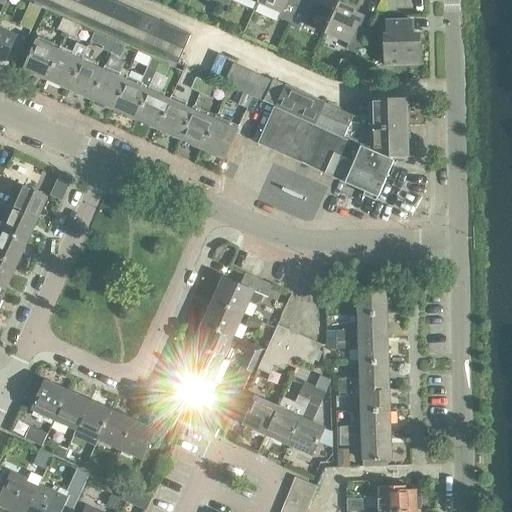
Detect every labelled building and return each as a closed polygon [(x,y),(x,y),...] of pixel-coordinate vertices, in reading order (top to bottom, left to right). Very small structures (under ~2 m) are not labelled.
[(34,0),(68,15),(74,0),(34,0)] [(104,31),(117,2),(112,0),(74,0),(68,15),(104,31)] [(290,23),(300,0),(259,0),(258,3),(281,14),(279,19),(290,23)] [(311,0),(310,3),(302,0),(300,0),(290,23),(300,28),(302,23),(326,34),(339,3),(332,0),(311,0)] [(141,47),(154,18),(117,2),(104,31),(141,47)] [(31,30),(41,8),(29,3),(20,25),(31,30)] [(357,54),(368,30),(358,26),(363,16),(355,13),(356,10),(339,3),(326,34),(350,44),(348,50),(357,54)] [(66,33),(71,22),(62,18),(57,29),(66,33)] [(177,64),(190,34),(154,18),(141,47),(177,64)] [(412,39),(412,20),(386,21),(386,34),(384,34),(385,65),(421,65),(420,39),(412,39)] [(75,37),(80,26),(71,22),(66,33),(75,37)] [(0,57),(5,60),(16,35),(0,28),(0,57)] [(45,79),(60,46),(53,43),(38,37),(24,69),(45,79)] [(111,53),(116,42),(107,38),(102,49),(111,53)] [(82,56),(86,46),(76,42),(72,51),(60,46),(45,79),(67,88),(82,56)] [(120,57),(125,46),(116,42),(111,53),(120,57)] [(89,98),(102,69),(96,67),(98,63),(82,56),(67,88),(89,98)] [(150,86),(156,73),(161,61),(150,57),(140,82),(126,76),(124,79),(112,108),(135,118),(149,86),(150,86)] [(164,77),(169,65),(161,61),(156,73),(164,77)] [(112,108),(124,79),(118,76),(119,73),(104,66),(102,69),(89,98),(112,108)] [(234,66),(225,85),(240,91),(252,96),(253,97),(259,99),(290,113),(291,111),(299,92),(275,81),(274,82),(272,81),(269,80),(252,72),(252,74),(234,66)] [(200,93),(205,82),(196,78),(191,89),(200,93)] [(209,97),(214,86),(205,82),(200,93),(209,97)] [(163,92),(150,86),(149,86),(135,118),(156,128),(171,96),(173,91),(165,88),(163,92)] [(248,106),(252,96),(240,91),(235,102),(244,107),(245,105),(248,106)] [(291,111),(290,113),(315,124),(316,122),(324,103),(317,100),(299,92),(291,111)] [(178,138),(191,109),(185,106),(187,102),(171,96),(156,128),(178,138)] [(367,128),(406,127),(406,99),(397,98),(371,99),(371,114),(367,114),(367,121),(362,122),(362,128),(367,127),(367,128)] [(409,166),(260,101),(236,156),(356,207),(358,203),(364,206),(368,198),(378,202),(378,215),(410,214),(409,166)] [(345,135),(351,122),(354,115),(339,109),(324,103),(316,122),(345,135)] [(207,112),(193,105),(191,109),(178,138),(201,148),(215,115),(217,110),(209,106),(207,112)] [(224,158),(237,129),(230,126),(232,123),(215,115),(201,148),(224,158)] [(362,128),(362,122),(351,122),(345,135),(352,138),(394,159),(406,158),(406,127),(367,128),(367,127),(362,128)] [(0,204),(34,220),(45,197),(0,176),(0,204)] [(61,201),(66,190),(54,185),(49,196),(61,201)] [(0,232),(24,243),(34,220),(0,204),(0,215),(3,217),(0,223),(0,232)] [(0,260),(14,266),(24,243),(0,232),(0,260)] [(0,288),(3,290),(14,266),(0,260),(0,288)] [(272,285),(245,273),(240,285),(224,278),(214,300),(243,314),(248,303),(252,305),(260,302),(263,295),(267,297),(272,285)] [(358,315),(386,314),(385,289),(357,290),(358,315)] [(233,336),(243,314),(214,300),(204,323),(233,336)] [(387,338),(386,314),(358,315),(358,330),(337,331),(337,327),(326,328),(326,340),(387,338)] [(249,316),(245,326),(257,331),(261,321),(249,316)] [(262,349),(233,336),(204,323),(194,346),(223,359),(229,346),(247,354),(243,364),(254,369),(262,349)] [(278,352),(288,330),(278,325),(268,347),(278,352)] [(289,357),(299,335),(288,330),(278,352),(289,357)] [(301,362),(311,340),(299,335),(289,357),(290,357),(301,362)] [(388,362),(387,338),(326,340),(326,352),(359,351),(359,363),(388,362)] [(312,367),(322,345),(311,340),(301,362),(312,367)] [(213,382),(223,359),(194,346),(184,369),(213,382)] [(284,370),(290,357),(289,357),(278,352),(268,347),(258,369),(269,374),(273,365),(284,370)] [(241,394),(251,372),(229,362),(225,371),(237,377),(231,390),(241,394)] [(360,387),(389,386),(388,362),(359,363),(360,387)] [(203,405),(213,382),(184,369),(174,391),(203,405)] [(313,455),(324,430),(312,424),(325,394),(331,382),(321,377),(315,390),(290,445),(313,455)] [(338,388),(353,387),(353,379),(338,379),(338,388)] [(56,419),(68,392),(46,382),(33,409),(56,419)] [(241,394),(231,390),(219,384),(214,394),(227,400),(228,397),(238,401),(241,394)] [(290,445),(315,390),(304,385),(296,404),(283,398),(278,409),(267,434),(290,445)] [(389,386),(360,387),(353,387),(338,388),(338,398),(361,397),(361,411),(390,410),(389,386)] [(77,429),(90,401),(68,392),(56,419),(77,429)] [(266,437),(267,434),(278,409),(255,399),(244,424),(253,428),(252,431),(266,437)] [(99,439),(111,411),(90,401),(77,429),(99,439)] [(362,435),(390,435),(390,410),(361,411),(362,435)] [(121,448),(133,421),(111,411),(99,439),(121,448)] [(143,458),(155,431),(133,421),(121,448),(143,458)] [(42,446),(48,434),(31,426),(25,439),(42,446)] [(339,436),(355,435),(355,427),(339,427),(339,436)] [(390,435),(362,435),(355,435),(339,436),(340,446),(362,445),(363,466),(387,466),(386,460),(391,459),(390,435)] [(65,459),(68,450),(56,445),(52,454),(65,459)] [(46,471),(53,455),(41,450),(34,465),(46,471)] [(28,481),(10,473),(0,496),(0,505),(15,511),(27,511),(39,486),(42,478),(31,473),(28,481)] [(312,499),(317,487),(295,477),(290,490),(312,499)] [(61,511),(67,499),(39,486),(27,511),(61,511)] [(406,491),(406,486),(379,487),(379,509),(417,508),(416,490),(406,491)] [(146,509),(151,498),(128,489),(123,499),(146,509)] [(307,511),(312,499),(290,490),(285,502),(307,511)] [(117,511),(122,499),(112,495),(107,506),(117,511)] [(362,499),(347,499),(347,511),(364,511),(364,499),(364,498),(362,499)] [(306,511),(307,511),(285,502),(280,511),(306,511)]
